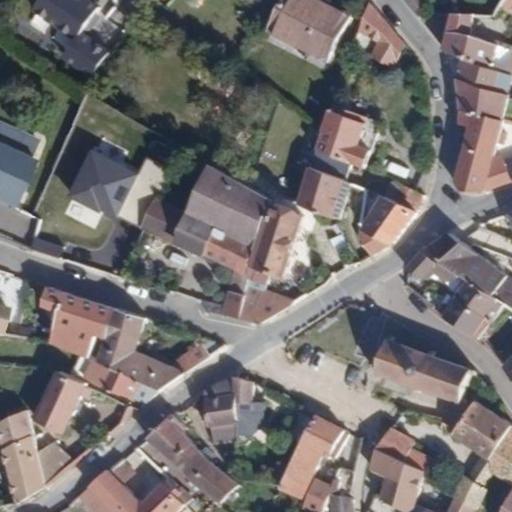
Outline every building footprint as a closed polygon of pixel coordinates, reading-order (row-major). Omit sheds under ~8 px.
[(76,36),(98,3),(92,0),(38,0),(33,8),(76,36)] [(330,60),(352,17),(321,0),(288,0),(274,30),(330,60)] [(404,0),(420,20),(423,12),(429,0),(404,0)] [(511,0),(504,0),(501,7),(510,11),(511,8),(511,0)] [(406,47),(371,3),(361,33),(380,44),(374,57),(394,68),(406,47)] [(511,48),(479,35),(477,16),(454,14),(444,49),(466,58),(511,76),(511,48)] [(103,53),(76,36),(61,60),(87,77),(103,53)] [(511,95),(511,76),(466,58),(459,78),(460,122),(475,127),(457,183),(464,191),(486,192),(495,159),(505,123),(511,124),(511,95)] [(338,98),(326,132),(319,150),(354,163),(367,169),(384,124),(348,110),(345,117),(339,114),(344,100),(338,98)] [(0,201),(15,208),(35,162),(31,160),(39,142),(0,123),(0,201)] [(139,171),(88,149),(67,195),(118,217),(139,171)] [(354,163),(319,150),(313,168),(347,180),(354,163)] [(486,192),(511,182),(511,153),(495,159),(486,192)] [(141,176),(162,182),(166,170),(145,163),(141,176)] [(160,201),(146,228),(194,249),(239,271),(248,275),(264,231),(274,205),(276,201),(216,167),(193,215),(160,201)] [(300,204),(337,218),(340,207),(347,180),(313,168),(300,204)] [(388,197),(419,212),(424,196),(395,182),(388,197)] [(360,237),(375,257),(393,245),(419,212),(388,197),(367,231),(361,228),(360,237)] [(0,201),(0,220),(7,223),(15,208),(0,201)] [(246,295),(242,319),(262,324),(295,302),(277,295),(271,282),(276,272),(286,275),(306,217),(296,213),(277,206),(268,232),(264,231),(248,275),(246,295)] [(340,207),(337,218),(343,220),(346,208),(340,207)] [(511,279),(463,243),(452,234),(425,252),(463,277),(471,280),(507,303),(511,306),(511,279)] [(463,277),(425,252),(409,270),(430,281),(436,273),(447,282),(461,279),(463,277)] [(248,275),(239,271),(231,291),(246,295),(248,275)] [(495,323),(507,303),(471,280),(458,299),(495,323)] [(60,314),(52,343),(90,358),(91,356),(97,335),(108,339),(119,310),(51,287),(45,308),(60,314)] [(225,306),(222,315),(242,319),(246,295),(231,291),(225,306)] [(483,336),(495,323),(458,299),(454,296),(451,301),(442,315),(479,339),(483,336)] [(201,299),(200,302),(207,312),(222,315),(225,306),(201,299)] [(144,384),(161,393),(211,358),(202,344),(172,366),(140,352),(149,320),(119,310),(108,339),(100,360),(146,383),(144,384)] [(0,335),(33,341),(36,326),(25,318),(0,313),(0,335)] [(463,403),(474,371),(390,341),(380,374),(463,403)] [(138,396),(151,402),(161,393),(144,384),(146,383),(100,360),(96,359),(85,378),(136,400),(138,396)] [(88,385),(61,373),(38,421),(65,434),(83,397),(89,400),(93,391),(86,387),(88,385)] [(210,429),(214,429),(240,424),(239,439),(265,441),(266,402),(256,402),(256,384),(237,377),(221,384),(207,392),(210,429)] [(511,424),(479,402),(464,423),(456,434),(486,455),(493,459),(493,470),(497,474),(511,483),(511,424)] [(304,446),(319,416),(302,407),(287,437),(304,446)] [(0,425),(0,433),(17,507),(49,488),(64,475),(57,447),(39,454),(29,412),(0,425)] [(175,416),(149,439),(175,461),(195,443),(187,434),(189,429),(175,416)] [(331,459),(346,431),(319,416),(304,446),(292,469),(286,482),(283,488),(304,499),(325,457),(331,459)] [(456,434),(464,423),(453,420),(448,428),(456,434)] [(215,445),(239,443),(239,439),(240,424),(214,429),(215,445)] [(417,444),(393,430),(380,449),(427,473),(435,462),(413,450),(417,444)] [(196,484),(225,509),(234,501),(231,497),(241,486),(212,461),(203,452),(195,443),(175,461),(196,484)] [(203,452),(212,461),(217,457),(208,448),(203,452)] [(413,511),(427,473),(380,449),(375,471),(389,476),(383,497),(408,511),(413,511)] [(487,488),(497,474),(493,470),(493,459),(486,455),(471,478),(487,488)] [(125,460),(79,497),(92,511),(180,511),(187,505),(180,499),(184,495),(170,480),(145,504),(126,485),(137,474),(125,460)] [(275,479),(286,482),(292,469),(279,465),(275,479)] [(312,511),(324,511),(331,495),(351,500),(357,475),(342,469),(334,487),(319,480),(305,509),(312,511)] [(477,509),(487,488),(471,478),(469,478),(465,487),(458,500),(477,509)] [(331,495),(332,511),(354,511),(353,500),(351,500),(331,495)] [(511,511),(511,497),(503,511),(511,511)] [(475,511),(477,509),(458,500),(450,511),(434,511),(429,510),(427,511),(475,511)]
